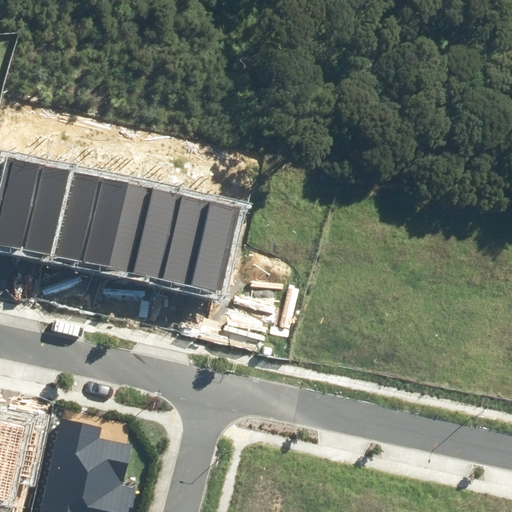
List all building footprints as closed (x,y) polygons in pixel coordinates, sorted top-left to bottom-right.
[(35,162),(6,155),(0,183),(0,249),(15,253),(35,162)] [(65,168),(35,162),(15,253),(44,259),(65,168)] [(94,175),(65,168),(44,259),(74,265),(94,175)] [(123,181),(94,175),(74,265),(103,272),(123,181)] [(152,188),(123,181),(103,272),(132,278),(152,188)] [(181,194),(152,188),(132,278),(161,285),(181,194)] [(210,200),(181,194),(161,285),(190,291),(210,200)] [(240,207),(210,200),(190,291),(220,297),(240,207)] [(39,511),(130,511),(135,490),(123,487),(133,444),(100,437),(102,428),(61,419),(39,511)]
